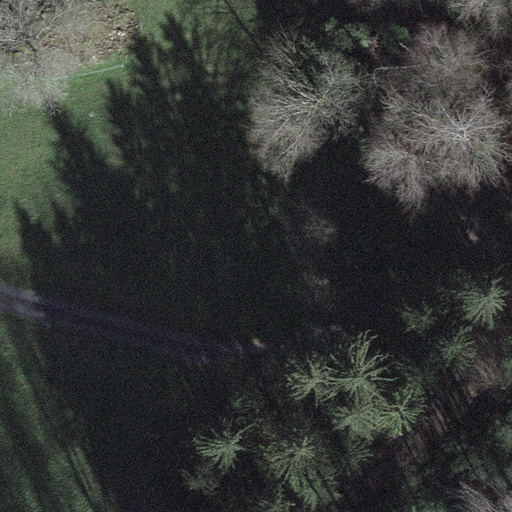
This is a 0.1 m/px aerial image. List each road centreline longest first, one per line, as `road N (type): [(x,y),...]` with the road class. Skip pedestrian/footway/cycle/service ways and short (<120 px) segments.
road 1 (track): [(0,297),(190,341),(339,337),(449,251),(511,188)]
road 2 (track): [(300,511),(384,458),(459,385),(511,316)]
